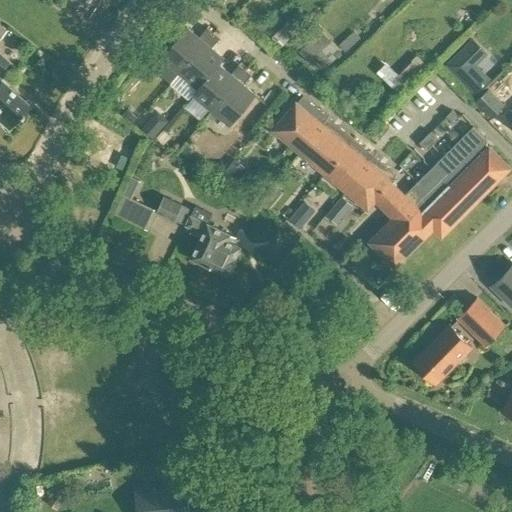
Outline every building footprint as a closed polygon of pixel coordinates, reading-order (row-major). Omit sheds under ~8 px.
[(174,17),(165,28),(174,36),(183,25),(174,17)] [(179,75),(213,34),(207,29),(199,39),(187,29),(161,59),(179,75)] [(179,75),(197,90),(198,91),(219,65),(220,66),(224,60),(211,49),(219,39),(213,34),(179,75)] [(472,38),(445,65),(474,94),(490,79),(477,65),(488,54),(472,38)] [(0,54),(0,71),(9,62),(0,54)] [(398,75),(409,86),(429,66),(418,55),(398,75)] [(193,95),(212,111),(246,71),(240,66),(231,75),(220,66),(219,65),(198,91),(197,90),(193,95)] [(246,71),(212,111),(230,127),(257,96),(244,85),(252,76),(246,71)] [(0,122),(8,129),(28,107),(0,81),(0,122)] [(475,103),(491,119),(505,106),(490,89),(475,103)] [(397,175),(303,95),(275,129),(369,209),(375,198),(394,217),(371,241),(395,265),(433,226),(442,234),(509,166),(484,141),(485,140),(472,127),(405,194),(391,180),(397,175)] [(128,109),(123,115),(132,123),(137,117),(128,109)] [(452,110),(446,117),(453,124),(459,118),(452,110)] [(150,118),(142,128),(153,138),(162,129),(150,118)] [(371,133),(379,140),(389,128),(382,121),(371,133)] [(162,132),(157,138),(164,144),(169,138),(162,132)] [(420,143),(427,150),(438,139),(430,132),(420,143)] [(186,145),(180,151),(190,160),(196,153),(186,145)] [(218,179),(230,188),(245,168),(234,159),(218,179)] [(132,196),(140,178),(128,172),(112,209),(148,225),(156,207),(132,196)] [(266,194),(259,202),(268,209),(275,201),(266,194)] [(162,200),(156,211),(175,220),(183,205),(165,196),(164,196),(162,200)] [(193,210),(185,225),(198,232),(196,235),(200,237),(190,257),(228,274),(235,258),(234,257),(239,245),(227,239),(229,233),(208,223),(212,214),(198,207),(195,206),(193,210)] [(332,208),(326,216),(336,224),(343,217),(332,208)] [(298,209),(289,220),(299,229),(308,218),(298,209)] [(362,255),(368,249),(360,241),(354,247),(362,255)] [(511,263),(511,264),(510,263),(502,271),(504,272),(492,284),(511,303),(511,263)] [(505,325),(477,297),(457,316),(486,345),(505,325)] [(472,346),(450,324),(413,361),(425,372),(422,375),(430,382),(432,380),(435,383),(472,346)] [(511,393),(503,412),(511,416),(511,393)] [(149,491),(149,485),(136,486),(138,511),(188,511),(186,488),(149,491)] [(55,490),(47,504),(58,510),(65,495),(55,490)]
